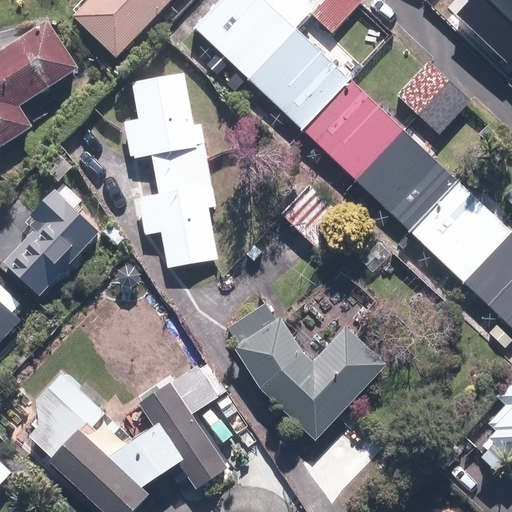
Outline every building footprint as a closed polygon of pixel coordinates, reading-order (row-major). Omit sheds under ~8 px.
[(175,0),(88,0),(70,20),(117,63),(175,0)] [(511,239),(259,0),(219,0),(191,29),(500,323),(487,337),(501,351),(511,339),(511,239)] [(358,0),(292,0),(331,38),(364,5),(358,0)] [(508,63),(511,59),(511,26),(483,0),(470,0),(457,14),(508,63)] [(511,0),(483,0),(511,26),(511,0)] [(0,152),(31,132),(18,112),(76,75),(45,26),(0,54),(0,152)] [(430,63),(394,97),(435,140),(471,106),(430,63)] [(191,124),(183,76),(128,85),(134,120),(118,123),(125,168),(147,164),(153,198),(137,200),(144,240),(157,238),(163,273),(216,265),(207,210),(213,209),(199,122),(191,124)] [(36,224),(0,260),(0,276),(33,308),(101,239),(75,213),(94,194),(56,158),(41,172),(56,186),(27,215),(36,224)] [(511,183),(497,199),(511,213),(511,183)] [(313,184),(278,215),(316,257),(350,225),(313,184)] [(399,264),(373,242),(355,264),(381,286),(399,264)] [(417,317),(439,295),(424,280),(402,303),(417,317)] [(0,342),(27,316),(0,288),(0,342)] [(374,329),(389,311),(373,297),(357,316),(374,329)] [(278,323),(274,326),(264,308),(226,330),(236,347),(229,351),(261,399),(313,446),(384,369),(340,329),(307,365),(278,323)] [(58,373),(5,416),(49,461),(42,467),(85,511),(137,511),(147,503),(139,494),(177,467),(196,495),(228,472),(190,419),(216,401),(194,369),(137,409),(152,430),(130,445),(58,373)] [(511,377),(493,398),(505,409),(485,431),(493,438),(476,456),(498,476),(511,460),(511,377)] [(0,485),(10,476),(0,465),(0,485)] [(460,511),(449,501),(438,511),(460,511)]
